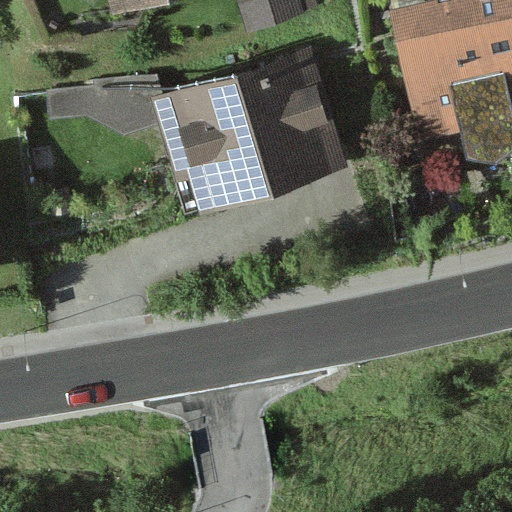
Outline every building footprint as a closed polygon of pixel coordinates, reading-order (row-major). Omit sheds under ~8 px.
[(242,0),(250,22),(316,0),(242,0)] [(511,0),(394,0),(391,1),(417,132),(465,122),(468,140),(497,147),(511,135),(511,0)] [(312,38),(152,90),(162,119),(178,168),(193,164),(202,193),(348,145),(312,38)] [(127,129),(162,119),(152,90),(149,80),(48,84),(51,112),(86,108),(127,129)] [(68,178),(45,181),(47,200),(70,198),(68,178)]
